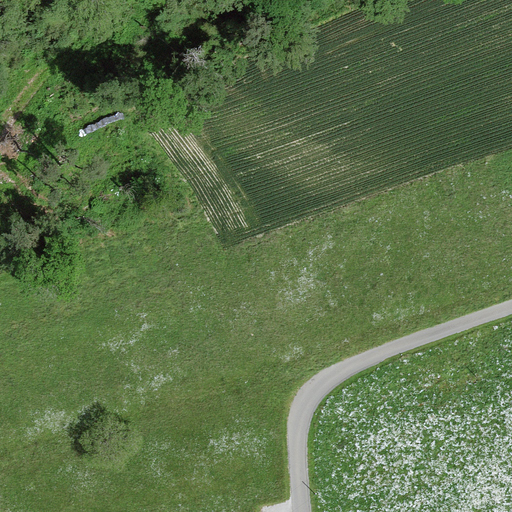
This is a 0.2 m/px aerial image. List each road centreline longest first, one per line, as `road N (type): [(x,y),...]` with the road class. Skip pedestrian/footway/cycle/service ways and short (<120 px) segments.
road 1 (residential): [(301,511),(296,440),(308,392),(345,365),(511,307)]
road 2 (track): [(0,140),(74,43),(132,0)]
